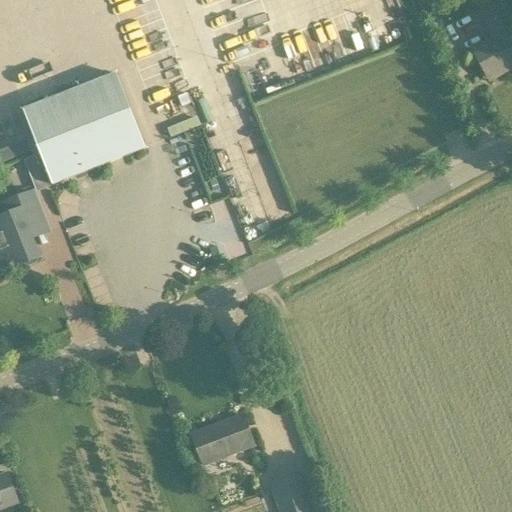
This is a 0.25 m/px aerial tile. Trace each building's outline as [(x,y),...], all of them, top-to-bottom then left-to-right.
[(511,17),(502,0),(493,0),(478,9),(494,37),(471,50),(487,78),(511,64),(511,17)] [(117,74),(24,111),(41,154),(53,185),(146,149),(117,74)] [(0,164),(32,152),(28,141),(0,151),(0,164)] [(25,162),(31,178),(44,172),(38,157),(25,162)] [(34,193),(3,205),(8,216),(0,218),(0,269),(1,273),(39,258),(27,226),(45,219),(34,193)] [(217,247),(209,250),(214,264),(222,261),(217,247)] [(204,467),(256,447),(244,416),(192,436),(204,467)] [(0,511),(20,504),(8,473),(0,476),(0,511)] [(269,485),(279,511),(314,511),(300,473),(269,485)]
